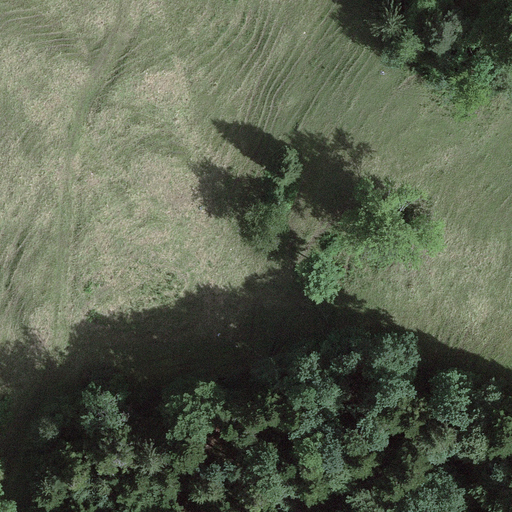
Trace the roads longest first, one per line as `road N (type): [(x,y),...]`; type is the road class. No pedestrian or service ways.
road 1 (track): [(0,505),(4,466),(54,337),(80,133),(117,41),(122,0)]
road 2 (track): [(511,411),(386,481),(308,511)]
